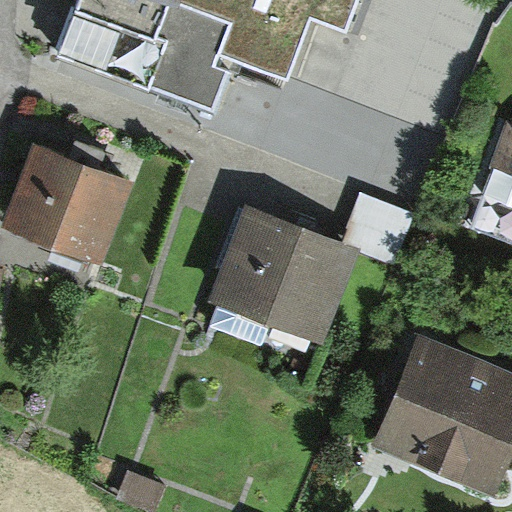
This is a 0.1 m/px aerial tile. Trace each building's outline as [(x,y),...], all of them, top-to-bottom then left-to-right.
[(65,0),(48,52),(211,107),(226,62),(289,81),(309,18),(346,33),(357,0),(65,0)] [(511,117),(510,117),(494,159),(511,165),(511,117)] [(132,184),(36,145),(4,226),(100,264),(132,184)] [(416,213),(362,193),(343,242),(358,248),(397,263),(416,213)] [(343,242),(246,207),(210,301),(322,343),(358,248),(343,242)] [(511,424),(511,378),(419,340),(379,435),(489,480),(511,424)]
